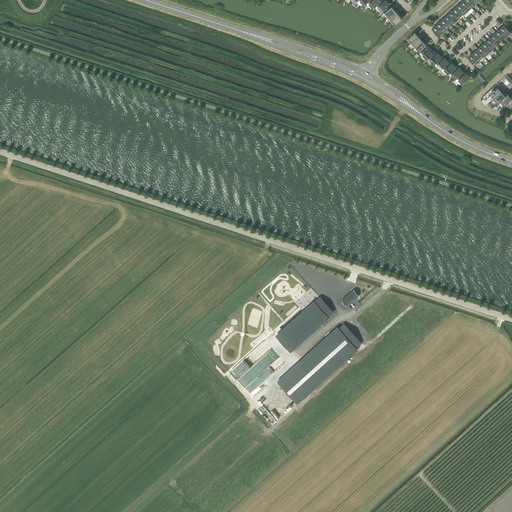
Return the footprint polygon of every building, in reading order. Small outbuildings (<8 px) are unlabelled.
[(380,0),(380,1),(376,4),(381,11),(389,4),(385,0),(380,0)] [(470,6),(464,0),(462,0),(461,1),(462,2),(460,3),(466,10),(470,6)] [(458,4),(456,6),(462,14),(464,15),(468,11),(466,10),(460,3),(459,5),(458,4)] [(388,16),(395,10),(391,6),(384,12),(388,16)] [(462,14),(456,6),(453,8),(454,9),(452,10),(458,17),(462,14)] [(398,14),(395,10),(388,16),(391,20),(398,14)] [(458,17),(452,10),(450,12),(450,11),(447,13),(454,21),(455,23),(460,19),(458,17)] [(454,21),(447,13),(445,16),(446,16),(444,18),(450,24),(454,21)] [(398,14),(391,20),(395,24),(402,18),(398,14)] [(442,18),(439,21),(446,28),(450,24),(444,18),(442,19),(442,18)] [(446,28),(439,21),(437,23),(438,24),(436,25),(442,32),(443,33),(448,30),(446,28)] [(442,32),(436,25),(432,29),(435,32),(434,33),(436,36),(437,35),(438,35),(442,32)] [(504,25),(499,29),(505,36),(506,38),(511,33),(509,31),(510,30),(508,27),(507,28),(504,25)] [(499,29),(495,32),(495,33),(501,40),(505,36),(499,29)] [(411,42),(418,36),(414,32),(407,38),(411,42)] [(490,37),(496,44),(501,40),(495,33),(494,34),(490,37)] [(418,36),(411,42),(415,46),(422,40),(418,36)] [(486,41),(492,48),(496,44),(490,37),(487,40),(486,41)] [(426,44),(422,40),(415,46),(419,50),(426,44)] [(481,45),(489,54),(493,49),(492,48),(486,41),(485,42),(481,45)] [(434,52),(433,51),(430,47),(430,48),(428,45),(421,52),(426,59),(428,57),(434,52)] [(483,56),(484,58),(489,54),(481,45),(478,48),(477,49),(483,56)] [(483,56),(477,49),(476,50),(472,53),(479,60),(483,56)] [(435,50),(433,51),(434,52),(428,57),(433,63),(435,62),(442,56),(442,55),(441,56),(437,52),(437,53),(435,50)] [(479,60),(472,53),(468,57),(470,61),(469,62),(472,64),(473,63),(475,66),(480,61),(479,60)] [(444,57),(442,56),(435,62),(440,68),(442,67),(448,61),(444,57)] [(449,60),(448,61),(442,67),(448,73),(449,72),(455,66),(451,62),(449,60)] [(456,65),(455,66),(449,72),(455,78),(456,77),(462,71),(458,67),(456,65)] [(463,70),(462,71),(456,77),(462,83),(469,76),(465,72),(463,70)] [(491,101),(501,92),(497,87),(494,90),(493,89),(491,91),(492,92),(490,94),(490,95),(488,97),(491,101)] [(505,96),(501,92),(491,101),(493,103),(496,101),(497,103),(505,96)] [(507,94),(505,96),(497,103),(500,105),(502,103),(504,105),(511,98),(507,94)] [(353,290),(342,300),(347,306),(359,296),(353,290)] [(309,307),(269,340),(284,358),(324,325),(323,323),(328,319),(316,304),(311,308),(309,307)] [(340,331),(337,328),(278,382),(297,402),(356,349),(354,346),(359,341),(345,326),(340,331)]
